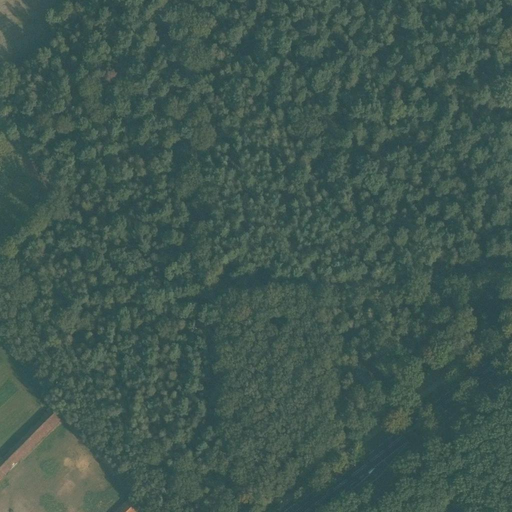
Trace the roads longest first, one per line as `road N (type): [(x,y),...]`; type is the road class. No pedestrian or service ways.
road 1 (track): [(511,274),(224,293),(205,278),(172,0)]
road 2 (primary): [(307,511),(511,351)]
road 3 (track): [(193,149),(104,164),(0,251)]
